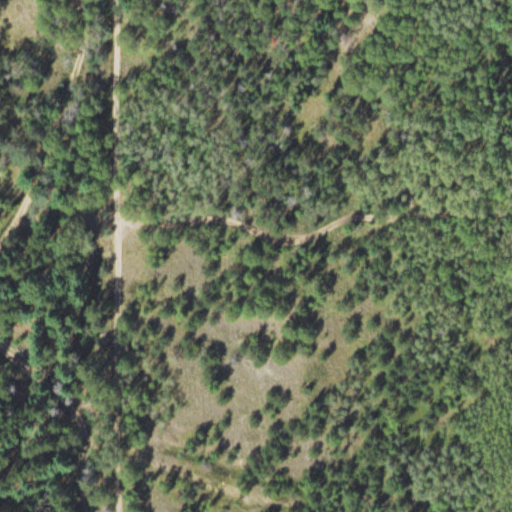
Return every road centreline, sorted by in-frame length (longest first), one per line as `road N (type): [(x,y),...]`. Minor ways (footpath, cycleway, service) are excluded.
road 1 (track): [(118,456),(107,226),(109,0)]
road 2 (track): [(511,220),(107,226)]
road 3 (track): [(0,262),(17,238),(77,74),(88,0)]
road 4 (residential): [(71,447),(277,511)]
